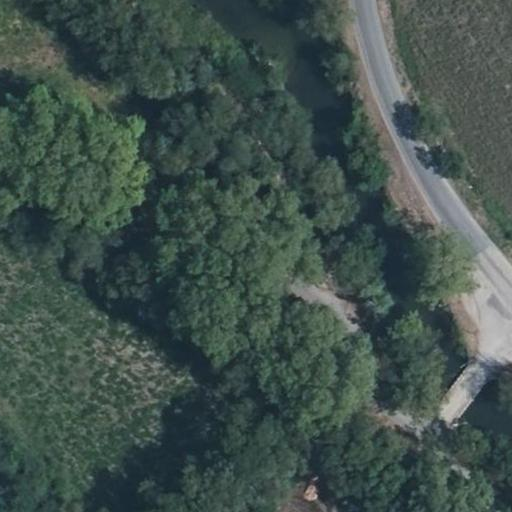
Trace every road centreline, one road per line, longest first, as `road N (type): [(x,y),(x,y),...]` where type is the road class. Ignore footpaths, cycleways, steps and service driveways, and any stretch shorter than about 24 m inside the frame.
road 1 (unclassified): [(0,153),(264,276),(324,322),(423,440)]
road 2 (unclassified): [(364,0),(409,142),(511,282)]
